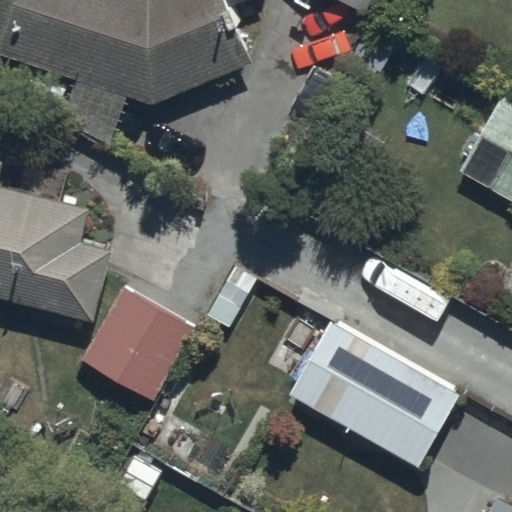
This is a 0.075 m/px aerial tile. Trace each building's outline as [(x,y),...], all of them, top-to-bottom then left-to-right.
[(256,68),(231,12),(259,0),(0,0),(0,53),(156,105),(256,68)] [(374,0),(339,0),(367,14),(374,0)] [(511,100),(505,97),(464,169),(511,195),(511,100)] [(0,300),(100,323),(116,253),(85,244),(93,211),(1,190),(8,161),(0,158),(0,300)] [(197,328),(126,286),(83,361),(154,402),(197,328)] [(423,470),(462,396),(300,305),(268,366),(299,382),(290,400),(423,470)] [(511,511),(511,503),(503,499),(495,511),(486,511),(482,509),(480,511),(511,511)]
